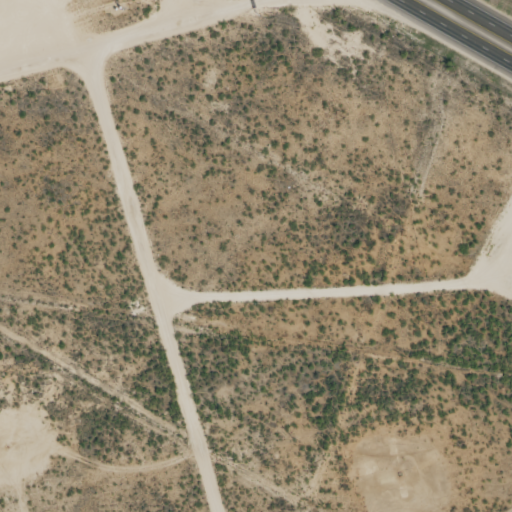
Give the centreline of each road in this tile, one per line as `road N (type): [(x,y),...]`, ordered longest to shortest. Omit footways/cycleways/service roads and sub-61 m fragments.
road 1 (track): [(90,49),(216,511)]
road 2 (track): [(0,71),(249,0)]
road 3 (primary): [(394,0),(511,66)]
